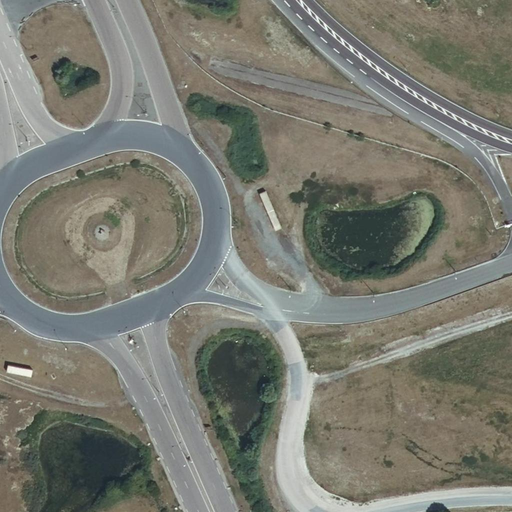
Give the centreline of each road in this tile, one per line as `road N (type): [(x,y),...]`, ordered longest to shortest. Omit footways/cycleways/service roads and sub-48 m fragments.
road 1 (tertiary): [(301,0),(419,95),(511,139)]
road 2 (unclassified): [(224,511),(165,372),(150,307)]
road 3 (unclassified): [(89,326),(128,365),(198,511)]
road 4 (unclassified): [(150,307),(191,282),(214,240),(214,200),(185,152)]
road 5 (unclassified): [(185,152),(126,0)]
road 6 (unclassified): [(93,0),(122,80),(101,138)]
road 7 (unclassified): [(69,153),(39,119),(0,28)]
